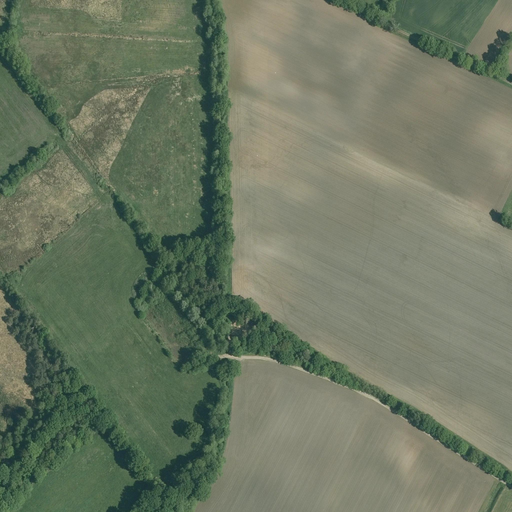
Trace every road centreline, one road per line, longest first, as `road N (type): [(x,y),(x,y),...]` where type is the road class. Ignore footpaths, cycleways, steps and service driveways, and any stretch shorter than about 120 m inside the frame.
road 1 (track): [(511,489),(347,386),(253,357),(214,358),(182,374)]
road 2 (track): [(511,85),(389,27),(391,0)]
